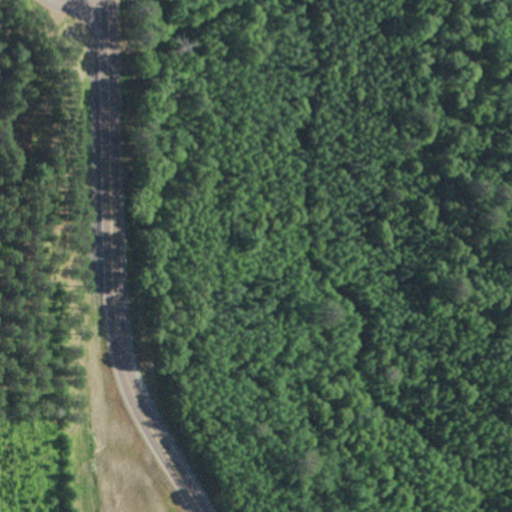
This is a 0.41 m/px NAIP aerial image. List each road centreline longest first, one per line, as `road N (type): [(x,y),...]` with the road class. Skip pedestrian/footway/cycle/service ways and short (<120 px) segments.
road 1 (secondary): [(202,511),(133,398),(123,354),(112,287),(104,0)]
road 2 (residential): [(112,287),(114,511)]
